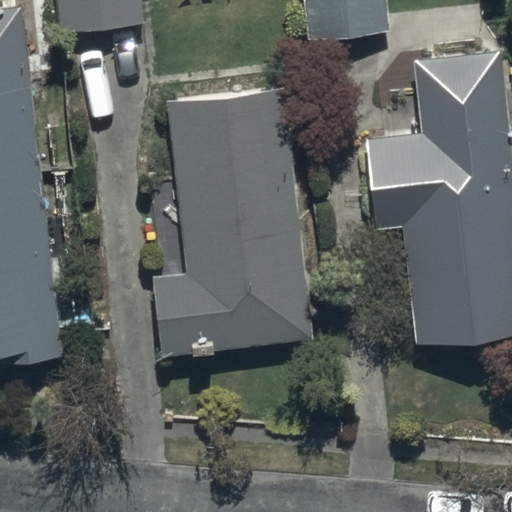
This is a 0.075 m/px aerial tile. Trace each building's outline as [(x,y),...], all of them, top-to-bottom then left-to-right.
[(19,0),(0,0),(0,340),(53,335),(19,0)] [(142,0),(53,0),(55,20),(143,12),(142,0)] [(385,16),(383,0),(306,0),(308,23),(385,16)] [(422,116),(364,122),(372,212),(401,209),(411,327),(511,318),(511,168),(498,37),(415,45),(422,116)] [(281,66),(165,79),(179,211),(147,214),(161,339),(309,322),(281,66)]
